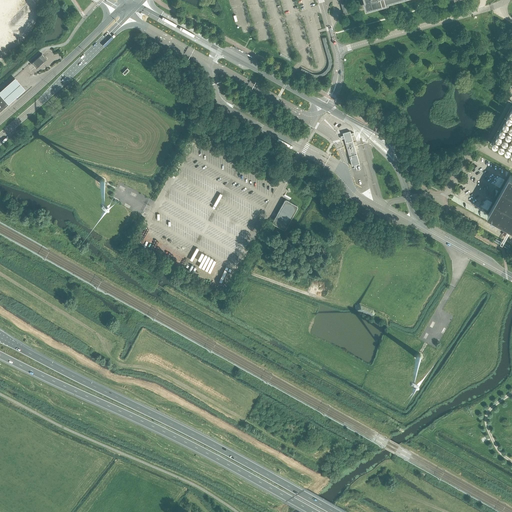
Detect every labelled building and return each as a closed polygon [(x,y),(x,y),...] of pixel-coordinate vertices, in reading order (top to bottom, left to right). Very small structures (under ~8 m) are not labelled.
[(0,0),(0,50),(1,52),(32,25),(29,22),(33,18),(30,14),(35,10),(31,6),(35,2),(33,0),(0,0)] [(339,0),(343,15),(349,13),(345,0),(365,0),(368,7),(393,0),(339,0)] [(36,68),(47,58),(42,53),(32,63),(35,66),(36,68)] [(18,78),(1,93),(9,103),(11,105),(28,90),(18,78)] [(0,110),(1,111),(9,103),(1,93),(0,92),(0,110)] [(511,154),(511,105),(491,143),(511,154)] [(351,133),(350,131),(343,133),(343,135),(340,136),(341,139),(344,138),(352,166),(359,163),(352,136),(354,135),(354,132),(351,133)] [(511,176),(510,175),(489,215),(511,227),(511,176)] [(98,181),(98,182),(98,183),(99,183),(99,184),(100,185),(101,185),(101,186),(102,186),(103,186),(104,186),(104,185),(105,185),(106,184),(106,183),(107,183),(107,182),(107,181),(107,180),(106,179),(106,178),(105,178),(104,177),(103,177),(102,177),(101,177),(100,177),(100,178),(99,178),(99,179),(98,179),(98,180),(98,181)] [(273,222),(273,223),(284,229),(285,229),(286,229),(291,219),(297,208),(297,207),(297,206),(297,205),(296,205),(290,201),(287,200),(286,200),(285,200),(285,201),(278,212),(273,220),(273,221),(273,222)] [(374,315),(375,313),(374,312),(374,310),(358,304),(355,305),(354,307),(356,310),(372,316),(374,315)] [(415,356),(415,357),(415,358),(415,359),(416,359),(416,360),(417,360),(417,361),(418,361),(419,361),(420,361),(421,361),(421,360),(422,360),(422,359),(423,359),(423,358),(423,357),(424,357),(424,356),(423,356),(423,355),(423,354),(422,354),(422,353),(421,353),(421,352),(420,352),(419,352),(418,352),(417,352),(417,353),(416,353),(416,354),(415,354),(415,355),(415,356)]
